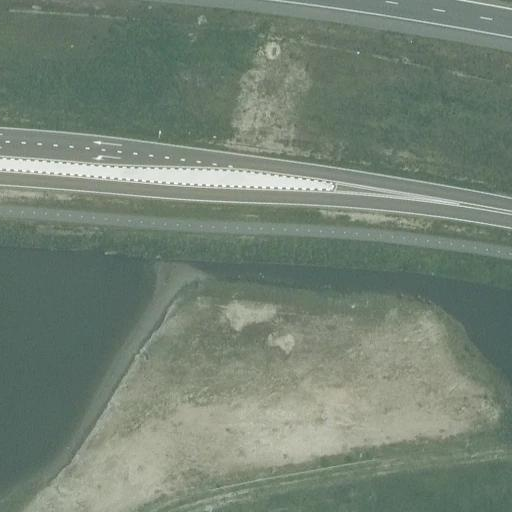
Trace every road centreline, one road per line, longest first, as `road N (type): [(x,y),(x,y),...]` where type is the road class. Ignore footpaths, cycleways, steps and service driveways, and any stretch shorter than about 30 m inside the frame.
road 1 (tertiary): [(398,194),(191,155),(0,140)]
road 2 (tertiary): [(0,178),(290,198),(398,194)]
road 3 (trunk): [(368,0),(511,24)]
